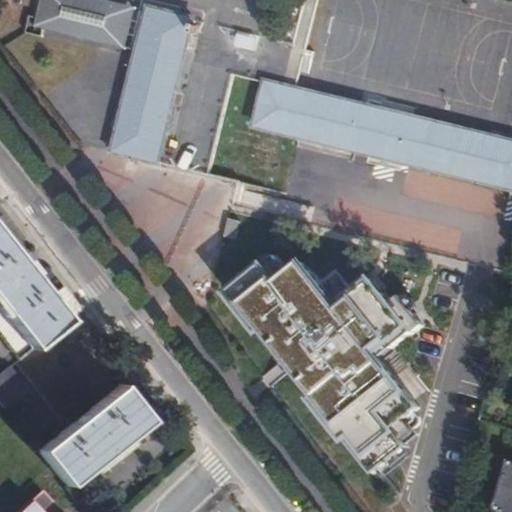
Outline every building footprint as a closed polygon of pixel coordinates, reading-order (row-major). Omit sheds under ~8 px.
[(42,0),(39,16),(30,13),(26,30),(44,34),(47,26),(127,46),(137,5),(116,0),(42,0)] [(196,18),(150,6),(112,149),(159,162),(192,32),(199,33),(200,25),(195,24),(196,18)] [(511,140),(312,91),(267,81),(255,126),(511,188),(511,140)] [(0,336),(17,358),(82,307),(63,285),(49,296),(31,272),(34,270),(22,254),(19,257),(0,232),(0,336)] [(443,328),(400,316),(357,459),(402,474),(443,328)] [(9,364),(0,370),(0,399),(5,406),(28,388),(9,364)] [(119,382),(37,445),(68,481),(149,419),(119,382)] [(511,511),(511,463),(497,511),(511,511)] [(63,511),(41,487),(14,511),(63,511)]
